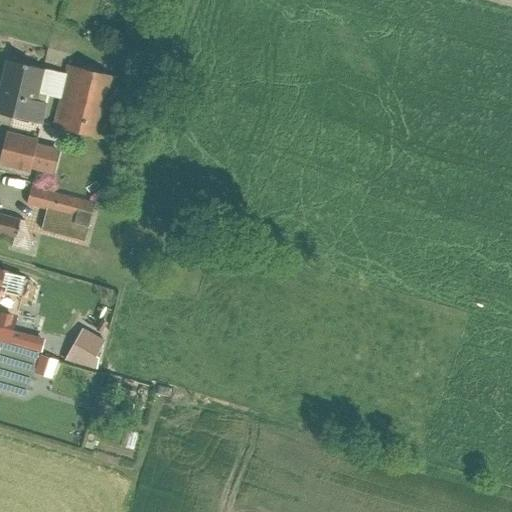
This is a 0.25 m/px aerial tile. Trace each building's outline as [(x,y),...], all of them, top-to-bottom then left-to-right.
[(11,56),(0,96),(0,107),(45,120),(50,99),(40,96),(41,91),(48,66),(11,56)] [(122,76),(71,63),(69,72),(63,96),(56,121),(107,135),(122,76)] [(41,91),(63,96),(69,72),(48,66),(41,91)] [(40,136),(10,128),(1,161),(32,169),(33,165),(39,141),(40,136)] [(33,165),(55,171),(61,146),(39,141),(33,165)] [(97,197),(36,181),(30,202),(92,218),(97,197)] [(0,228),(17,233),(21,218),(0,211),(0,228)] [(0,335),(12,339),(15,328),(18,316),(0,311),(0,335)] [(104,335),(86,326),(70,358),(87,367),(104,335)] [(44,347),(47,336),(15,328),(12,339),(44,347)] [(0,386),(31,395),(37,371),(42,354),(44,347),(12,339),(0,335),(0,386)] [(56,376),(61,359),(42,354),(37,371),(56,376)]
